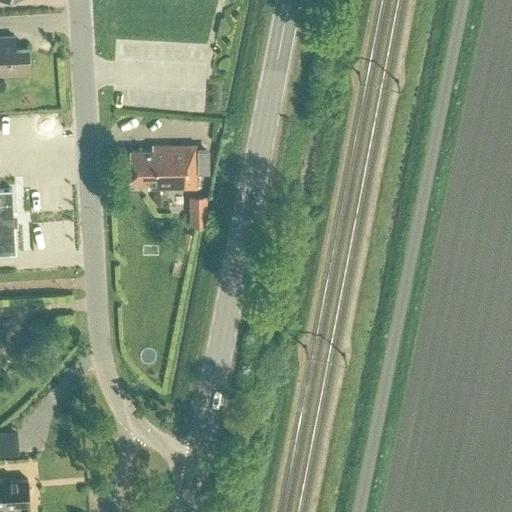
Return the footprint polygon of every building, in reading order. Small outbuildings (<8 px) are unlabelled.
[(14,48),(13,36),(0,36),(0,74),(28,72),(26,47),(14,48)] [(195,189),(194,146),(151,147),(151,150),(128,151),(129,184),(153,184),(153,189),(195,189)] [(0,190),(0,253),(14,253),(11,190),(0,190)] [(206,193),(190,194),(190,223),(206,223),(206,193)] [(11,479),(10,476),(0,476),(0,505),(29,503),(27,478),(11,479)]
